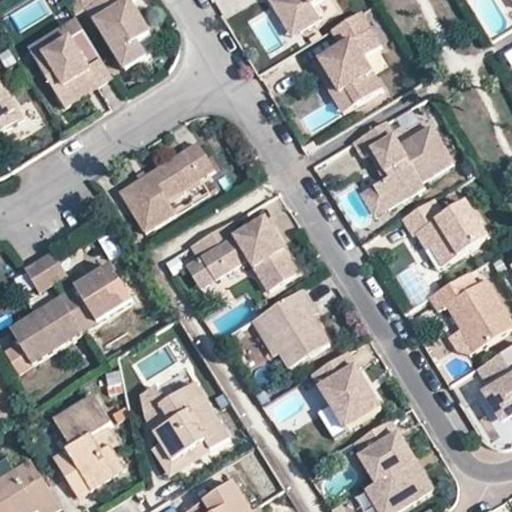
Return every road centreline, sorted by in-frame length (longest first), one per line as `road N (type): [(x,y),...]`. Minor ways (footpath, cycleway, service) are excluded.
road 1 (residential): [(224,69),(466,459),(485,473),(511,471)]
road 2 (residential): [(224,69),(27,205),(0,214)]
